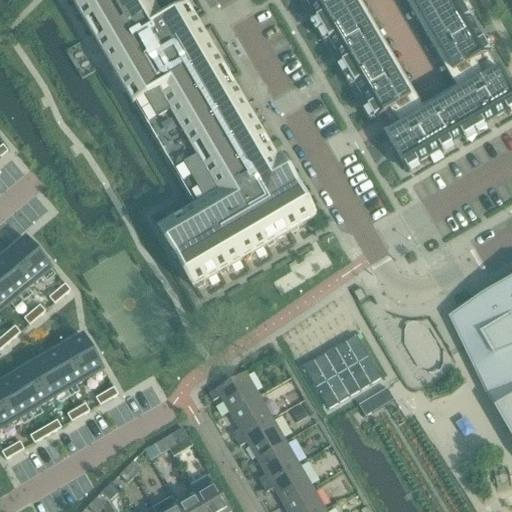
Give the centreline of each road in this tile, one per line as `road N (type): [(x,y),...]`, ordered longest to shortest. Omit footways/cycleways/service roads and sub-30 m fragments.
road 1 (residential): [(511,240),(429,287),(408,289),(387,278),(226,0)]
road 2 (residential): [(170,409),(0,510)]
